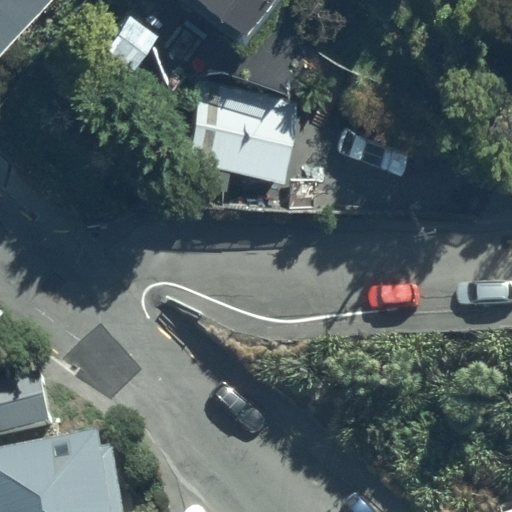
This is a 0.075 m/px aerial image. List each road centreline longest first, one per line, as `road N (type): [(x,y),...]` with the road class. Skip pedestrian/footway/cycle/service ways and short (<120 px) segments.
road 1 (residential): [(511,259),(142,256),(44,285)]
road 2 (residential): [(291,511),(44,285)]
